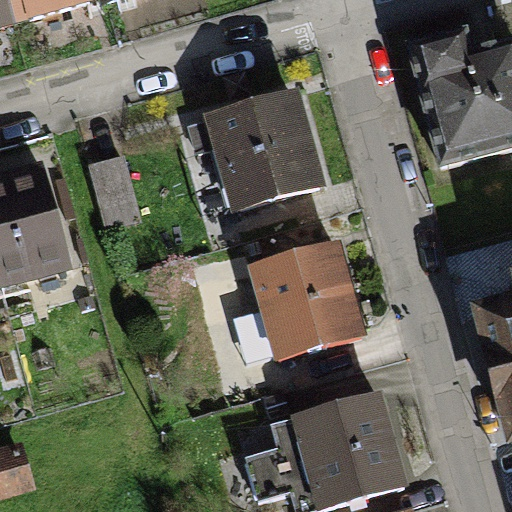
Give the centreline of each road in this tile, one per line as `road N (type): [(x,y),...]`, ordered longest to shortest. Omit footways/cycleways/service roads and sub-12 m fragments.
road 1 (residential): [(355,14),(479,511)]
road 2 (residential): [(355,14),(0,110)]
